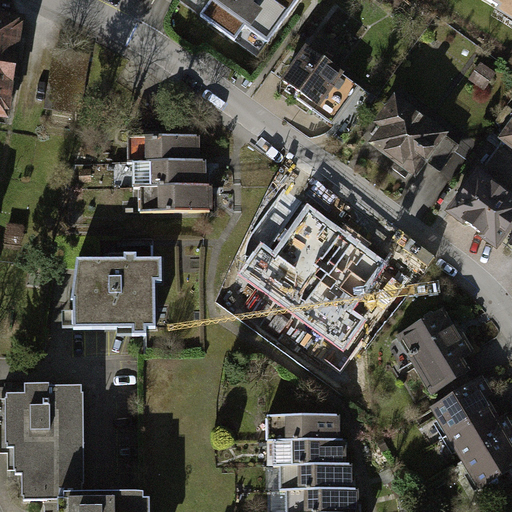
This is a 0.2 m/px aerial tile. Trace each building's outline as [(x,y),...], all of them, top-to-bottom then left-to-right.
[(301,0),(180,0),(179,1),(259,59),(301,0)] [(511,0),(486,0),(501,9),(498,14),(511,22),(511,0)] [(26,19),(0,14),(0,121),(10,123),(17,78),(20,79),(23,63),(19,62),(26,19)] [(345,78),(347,76),(308,48),(283,83),(289,87),(286,92),(333,126),(360,90),(345,78)] [(54,49),(45,111),(81,116),(91,55),(54,49)] [(482,64),(470,81),(485,92),(498,75),(482,64)] [(451,136),(397,97),(375,126),(382,131),(370,147),(396,166),(393,169),(407,180),(410,176),(418,182),(430,165),(442,174),(461,148),(449,139),(451,136)] [(511,124),(500,141),(503,143),(511,149),(511,124)] [(134,166),(202,164),(201,138),(128,140),(128,166),(134,166)] [(511,149),(503,143),(481,171),(511,193),(511,149)] [(141,190),(208,188),(207,164),(202,164),(134,166),(134,190),(141,190)] [(511,193),(481,171),(480,170),(447,214),(466,228),(468,227),(482,237),(481,239),(499,253),(511,235),(511,193)] [(215,188),(208,188),(141,190),(142,216),(215,214),(215,188)] [(275,259),(262,250),(245,273),(344,345),(362,320),(348,310),(381,265),(309,213),(275,259)] [(125,264),(78,264),(72,306),(74,306),(74,334),(134,333),(134,340),(148,340),(148,332),(158,332),(157,287),(164,287),(163,263),(139,263),(139,258),(125,259),(125,264)] [(455,325),(446,310),(397,339),(433,399),(444,392),(449,401),(474,386),(470,378),(474,376),(466,362),(477,355),(463,332),(458,323),(455,325)] [(450,441),(497,413),(490,401),(496,398),(485,380),(474,386),(449,401),(432,411),(450,441)] [(83,398),(83,391),(51,391),(51,388),(25,388),(26,397),(7,397),(7,402),(0,401),(0,455),(8,456),(8,473),(14,473),(14,474),(16,474),(16,478),(23,478),(23,501),(24,500),(24,504),(45,504),(65,504),(65,500),(84,500),(84,489),(86,489),(85,398),(83,398)] [(450,441),(465,466),(511,438),(511,424),(508,418),(502,422),(497,413),(450,441)] [(274,445),(342,443),(342,418),(269,420),(269,445),(274,445)] [(511,438),(465,466),(481,494),(511,475),(511,438)] [(282,470),(349,468),(348,443),(342,443),(274,445),(274,470),(282,470)] [(288,494),(355,493),(354,468),(349,468),(282,470),(282,494),(288,494)] [(360,511),(361,493),(355,493),(288,494),(288,511),(360,511)] [(84,500),(65,500),(65,504),(45,504),(44,511),(152,511),(152,505),(146,505),(146,499),(84,500)]
